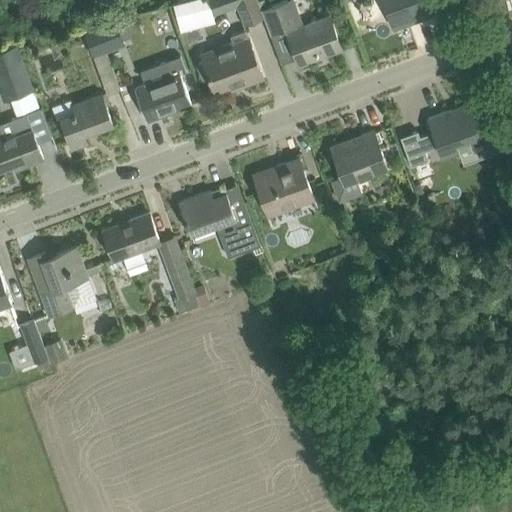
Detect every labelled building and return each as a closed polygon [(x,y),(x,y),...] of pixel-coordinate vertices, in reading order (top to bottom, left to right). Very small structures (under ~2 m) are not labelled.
[(188,0),(174,3),(185,32),(213,22),(206,0),(188,0)] [(232,0),(241,24),(262,17),(255,0),(232,0)] [(295,0),(282,0),(261,8),(270,33),(288,27),(289,30),(288,31),(299,63),(341,47),(330,15),(303,25),(301,22),(303,21),(295,0)] [(384,0),(385,0),(392,19),(412,12),(415,20),(437,11),(432,0),(384,0)] [(114,17),(96,22),(108,50),(124,44),(114,17)] [(108,50),(96,22),(81,25),(92,56),(108,50)] [(210,77),(215,90),(240,80),(242,84),(263,76),(246,28),(230,34),(233,42),(217,47),(219,52),(203,58),(204,60),(210,77)] [(16,43),(0,49),(0,89),(4,100),(34,89),(16,43)] [(146,83),(135,87),(147,119),(192,102),(181,72),(186,70),(180,54),(178,55),(179,57),(143,70),(148,82),(146,83)] [(204,60),(196,63),(202,80),(210,77),(204,60)] [(56,103),(65,128),(72,147),(88,141),(85,133),(114,122),(103,92),(73,103),(71,98),(56,103)] [(417,129),(400,136),(411,164),(428,158),(425,149),(439,144),(442,153),(458,147),(483,138),(489,153),(505,147),(493,114),(478,120),(474,109),(454,116),(451,108),(429,117),(434,130),(420,135),(417,129)] [(0,168),(13,164),(15,168),(44,157),(27,112),(0,122),(0,168)] [(352,137),(355,145),(334,152),(345,180),(336,184),(341,197),(362,189),(357,176),(388,165),(374,128),(352,137)] [(256,178),(269,213),(314,196),(299,156),(277,164),(279,169),(256,178)] [(211,189),(179,201),(191,233),(216,223),(221,234),(226,232),(232,247),(235,249),(238,249),(260,241),(245,200),(232,204),(227,191),(214,196),(211,189)] [(150,211),(103,229),(114,258),(158,241),(161,241),(150,211)] [(161,241),(158,241),(179,296),(175,297),(180,310),(200,303),(199,301),(196,291),(194,286),(175,235),(161,241)] [(36,275),(50,314),(96,297),(77,245),(48,255),(46,250),(29,257),(36,275)] [(0,306),(12,302),(0,269),(0,306)] [(203,283),(194,286),(196,291),(199,301),(209,297),(203,283)] [(45,314),(35,317),(35,318),(39,330),(49,327),(45,314)] [(35,318),(20,323),(27,343),(34,360),(49,355),(44,343),(39,330),(35,318)] [(60,338),(44,343),(49,355),(51,361),(66,356),(60,338)]
